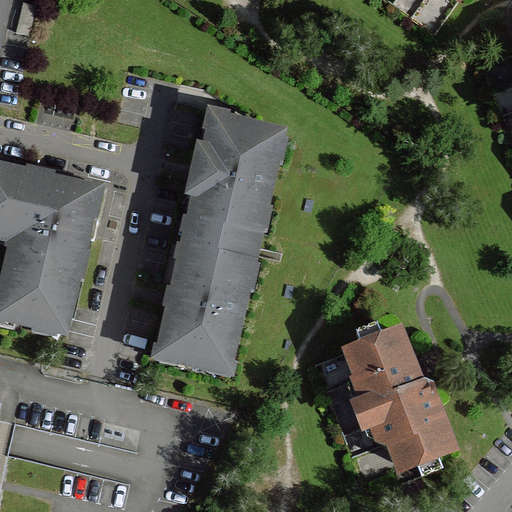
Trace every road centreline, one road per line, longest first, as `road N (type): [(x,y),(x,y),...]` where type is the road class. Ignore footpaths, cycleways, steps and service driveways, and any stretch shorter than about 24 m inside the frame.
road 1 (residential): [(147,170),(96,378)]
road 2 (residential): [(0,135),(147,170)]
